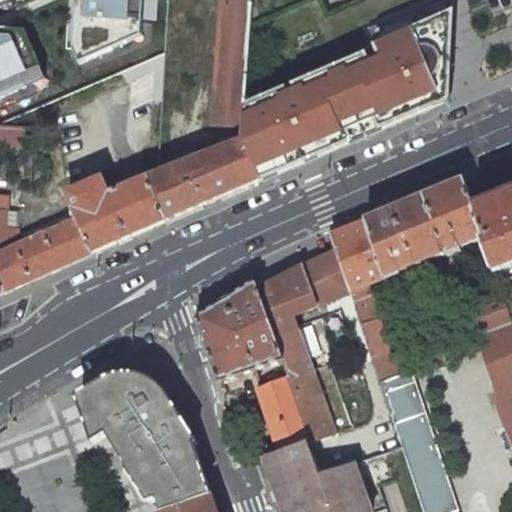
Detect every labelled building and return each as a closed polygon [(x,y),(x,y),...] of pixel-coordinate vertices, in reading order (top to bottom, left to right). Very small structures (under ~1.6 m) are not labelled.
[(144,0),(77,0),(75,49),(79,64),(142,34),(144,0)] [(253,4),(229,0),(223,0),(213,125),(230,127),(232,146),(158,176),(147,180),(166,223),(261,183),(242,140),(244,117),(252,18),(253,4)] [(242,140),(261,183),(392,125),(449,101),(451,0),(437,0),(370,30),(380,53),(259,106),(258,118),(244,117),(242,140)] [(0,95),(44,75),(26,32),(0,28),(0,95)] [(0,254),(0,284),(4,294),(133,237),(166,223),(147,180),(109,197),(103,181),(68,195),(75,211),(73,212),(77,221),(39,237),(36,231),(23,236),(26,243),(0,254)] [(465,181),(367,222),(386,279),(484,239),(476,211),(465,181)] [(511,197),(476,211),(484,239),(485,243),(483,243),(494,275),(511,267),(511,197)] [(388,285),(386,279),(367,222),(331,236),(337,253),(337,252),(351,294),(373,357),(389,353),(378,321),(383,320),(376,290),(374,284),(380,281),(383,287),(388,285)] [(337,252),(337,253),(305,268),(258,290),(257,291),(290,380),(314,372),(295,317),(351,294),(337,252)] [(380,281),(374,284),(376,290),(383,287),(380,281)] [(286,381),(290,380),(257,291),(258,290),(256,283),(197,320),(219,383),(256,371),(261,389),(257,390),(279,453),(308,443),(296,410),(286,381)] [(498,393),(493,394),(511,445),(502,449),(507,459),(511,457),(511,319),(502,289),(468,303),(498,393)] [(296,410),(324,401),(314,372),(290,380),(286,381),(296,410)] [(217,511),(195,446),(198,444),(163,391),(158,387),(151,382),(138,377),(125,376),(116,377),(107,381),(77,398),(93,444),(106,435),(128,469),(136,463),(154,491),(157,501),(160,511),(217,511)] [(457,511),(415,385),(395,391),(391,379),(381,382),(381,383),(392,416),(424,511),(457,511)] [(367,424),(392,416),(381,383),(356,391),(367,424)] [(336,434),(324,401),(296,410),(308,443),(336,434)] [(370,511),(354,465),(319,477),(308,443),(279,453),(276,454),(292,500),(281,504),(284,511),(370,511)] [(276,454),(265,458),(281,504),(292,500),(276,454)] [(126,470),(148,504),(157,501),(154,491),(136,463),(128,469),(126,470)]
